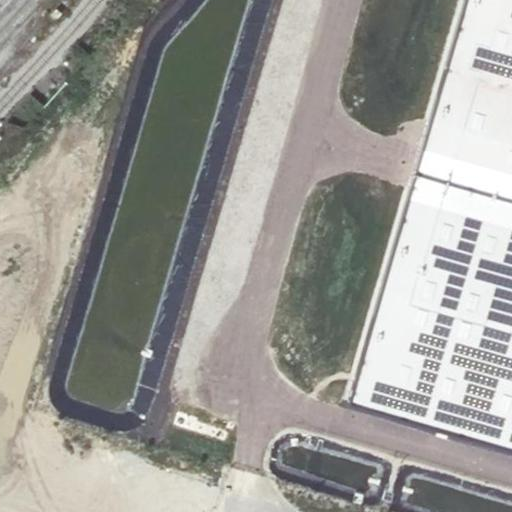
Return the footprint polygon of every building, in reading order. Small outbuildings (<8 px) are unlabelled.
[(177,0),(160,62),(209,77),(231,0),(177,0)] [(511,0),(455,0),(342,395),(511,443),(511,0)] [(38,418),(92,432),(108,371),(54,356),(38,418)] [(0,415),(8,390),(0,387),(0,415)] [(28,443),(9,511),(12,511),(65,511),(81,457),(28,443)]
